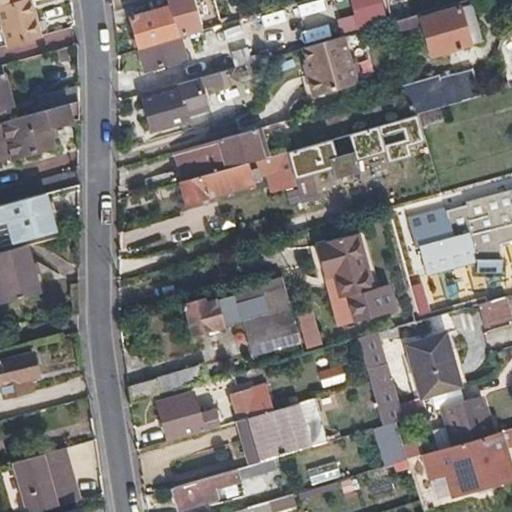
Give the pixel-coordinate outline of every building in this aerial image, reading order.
[(0,21),(5,42),(36,33),(27,0),(22,0),(0,6),(0,21)] [(325,0),(318,0),(297,5),(300,17),(328,10),(325,0)] [(348,0),(354,26),(386,19),(381,0),(348,0)] [(131,16),(139,46),(177,35),(168,4),(131,16)] [(419,17),(421,25),(429,53),(467,43),(456,7),(419,17)] [(417,12),(395,18),(398,32),(421,25),(419,17),(417,12)] [(349,56),(343,34),(301,46),(307,62),(310,73),(307,73),(313,96),(355,84),(357,71),(355,60),(349,56)] [(177,35),(139,46),(144,68),(183,58),(177,35)] [(217,71),(222,70),(254,60),(258,59),(256,54),(246,56),(243,47),(213,55),(217,71)] [(471,67),(452,72),(461,100),(479,95),(471,67)] [(205,91),(226,85),(222,70),(217,71),(201,76),(205,91)] [(402,85),(410,114),(414,113),(417,112),(437,107),(461,100),(452,72),(452,70),(402,85)] [(0,108),(13,104),(4,72),(0,73),(0,108)] [(176,91),(141,101),(149,131),(185,120),(183,115),(204,109),(195,78),(174,84),(176,91)] [(50,107),(77,100),(76,85),(46,93),(50,107)] [(48,126),(77,117),(77,100),(50,107),(0,121),(0,129),(8,160),(49,148),(47,139),(51,137),(48,126)] [(437,107),(417,112),(420,123),(441,118),(437,107)] [(403,156),(427,150),(420,123),(417,112),(414,113),(410,114),(391,120),(400,157),(403,156)] [(286,119),(264,125),(266,134),(288,127),(286,119)] [(0,162),(8,160),(0,129),(0,162)] [(192,146),(177,150),(186,179),(252,160),(260,158),(250,129),(238,133),(192,146)] [(177,150),(169,152),(178,181),(186,179),(177,150)] [(415,200),(438,193),(427,150),(403,156),(415,200)] [(252,160),(255,171),(268,167),(266,156),(260,158),(252,160)] [(186,179),(178,181),(185,203),(251,185),(250,180),(257,178),(255,171),(252,160),(186,179)] [(511,187),(493,193),(506,241),(511,239),(511,187)] [(0,243),(54,231),(44,193),(0,205),(0,243)] [(496,244),(506,241),(493,193),(464,201),(464,205),(445,210),(445,207),(405,217),(413,247),(417,246),(426,273),(475,260),(475,272),(499,271),(498,258),(496,257),(496,244)] [(358,231),(315,244),(322,277),(333,273),(340,297),(372,287),(358,231)] [(40,293),(28,245),(0,252),(0,298),(1,304),(40,293)] [(235,288),(242,319),(254,353),(300,340),(281,276),(235,288)] [(235,288),(183,302),(192,334),(242,319),(235,288)] [(507,319),(500,297),(494,298),(479,303),(486,325),(507,319)] [(312,311),(295,315),(305,349),(321,345),(312,311)] [(419,397),(459,385),(444,332),(403,342),(419,397)] [(398,420),(373,333),(353,338),(365,380),(379,426),(393,422),(398,420)] [(31,355),(0,362),(0,380),(3,398),(30,392),(28,379),(36,376),(31,355)] [(201,363),(127,384),(129,402),(206,380),(201,363)] [(322,387),(340,382),(337,368),(318,373),(322,387)] [(228,394),(234,419),(236,419),(264,410),(269,409),(263,383),(228,394)] [(155,401),(165,440),(218,424),(213,407),(196,412),(190,391),(155,401)] [(477,397),(438,408),(449,449),(493,435),(489,421),(485,421),(477,397)] [(308,447),(295,401),(269,409),(264,410),(236,419),(249,464),(259,462),(266,459),(308,447)] [(382,469),(406,462),(401,447),(393,422),(379,426),(370,429),(382,469)] [(445,493),(510,472),(498,433),(493,435),(449,449),(426,456),(427,461),(436,489),(440,492),(445,493)] [(401,447),(406,462),(418,458),(421,457),(416,442),(401,447)] [(24,511),(33,511),(77,500),(64,447),(11,462),(24,511)] [(422,463),(433,497),(445,493),(440,492),(436,489),(427,461),(422,463)] [(249,464),(245,466),(247,475),(261,471),(259,462),(249,464)] [(335,463),(308,468),(310,482),(338,478),(335,463)] [(237,468),(174,487),(179,507),(228,492),(227,482),(239,478),(237,468)] [(445,493),(433,497),(434,499),(469,489),(474,493),(487,489),(489,483),(511,477),(510,472),(445,493)]
